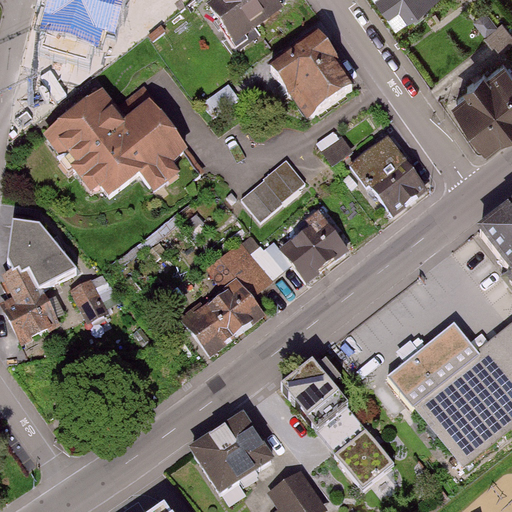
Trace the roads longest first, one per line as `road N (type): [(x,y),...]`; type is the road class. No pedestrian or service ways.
road 1 (residential): [(80,498),(475,197)]
road 2 (residential): [(336,0),(475,197)]
road 3 (residential): [(80,498),(0,382)]
